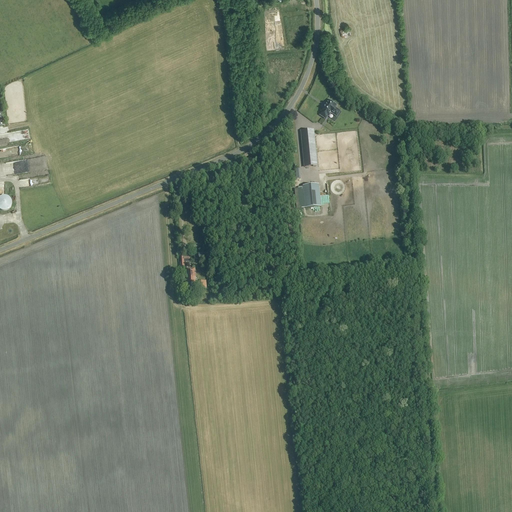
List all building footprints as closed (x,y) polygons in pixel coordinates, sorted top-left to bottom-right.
[(322,112),(320,116),(326,119),(328,116),(329,117),(331,113),(334,115),(338,110),(335,108),(336,106),(329,101),(322,112)] [(303,167),(315,167),(313,131),(302,131),(303,167)] [(312,180),(296,182),(299,205),(315,203),(312,180)] [(0,196),(0,197),(0,208),(11,209),(12,197),(0,196)] [(0,215),(0,224),(6,223),(5,218),(19,215),(18,212),(0,215)] [(193,282),(195,282),(195,269),(187,269),(187,282),(188,282),(188,287),(189,287),(189,289),(194,289),(193,282)]
